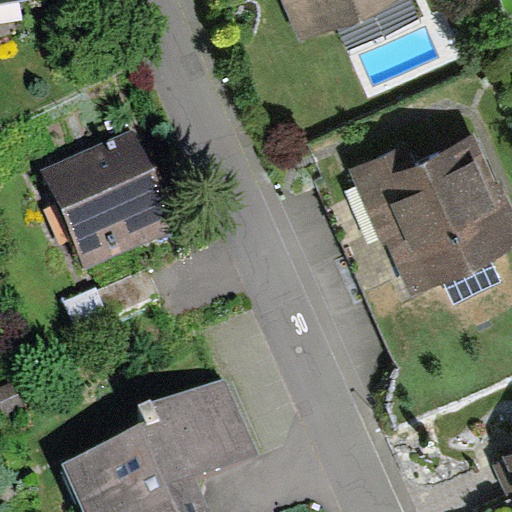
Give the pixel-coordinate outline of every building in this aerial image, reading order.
[(289,0),(298,22),(355,0),(289,0)] [(133,134),(44,173),(87,271),(176,233),(133,134)] [(349,161),(400,282),(510,236),(492,195),(483,198),(456,134),(401,158),(394,142),(349,161)] [(208,511),(198,488),(257,462),(225,388),(142,424),(149,438),(67,474),(83,511),(208,511)] [(511,440),(501,445),(511,470),(511,440)]
